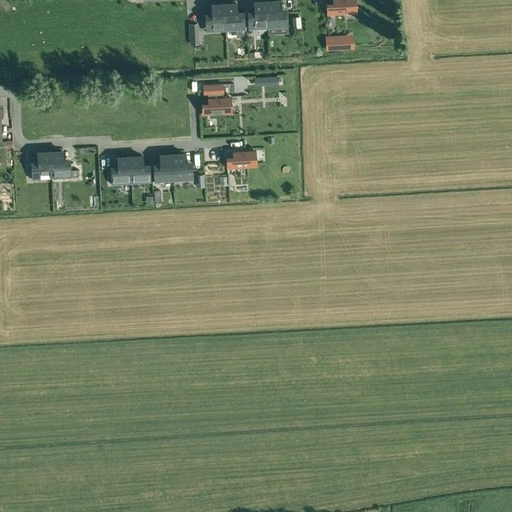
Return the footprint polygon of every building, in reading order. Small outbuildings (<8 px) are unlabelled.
[(286,9),(279,9),(279,0),(266,1),(268,28),(287,26),(286,9)] [(327,14),(335,14),(335,13),(347,12),(347,10),(354,10),(353,0),(332,0),(333,2),(328,2),(326,2),(327,14)] [(254,11),(247,11),(248,29),(268,28),(266,1),(254,1),(254,11)] [(212,13),(205,14),(206,31),(225,30),(224,3),(211,4),(212,13)] [(224,3),(225,30),(244,29),(243,11),(237,12),(236,3),(224,3)] [(300,16),(292,17),(293,28),(301,27),(300,16)] [(189,32),(197,32),(197,23),(189,24),(189,32)] [(346,48),(345,36),(326,37),(327,49),(346,48)] [(223,110),(230,110),(229,96),(223,96),(223,92),(222,83),(203,84),(204,93),(208,93),(208,97),(208,102),(202,102),(202,114),(210,114),(210,113),(223,112),(223,110)] [(172,125),(171,103),(144,103),(144,125),(172,125)] [(227,168),(235,168),(235,166),(247,166),(247,164),(254,163),(253,149),(252,149),(232,150),(233,155),(227,156),(227,168)] [(69,159),(63,159),(62,150),(50,151),(51,178),(71,177),(70,162),(69,159)] [(38,161),(31,161),(32,179),(40,178),(39,174),(50,173),(51,178),(50,151),(37,152),(38,161)] [(155,181),(173,180),(172,153),(159,154),(160,164),(153,164),(154,167),(153,167),(155,181)] [(172,153),(173,180),(193,179),(192,165),(192,162),(185,162),(184,153),(172,153)] [(142,155),(129,156),(131,183),(150,182),(149,167),(149,164),(142,164),(142,155)] [(112,184),(131,183),(129,156),(117,157),(118,166),(111,166),(112,184)]
